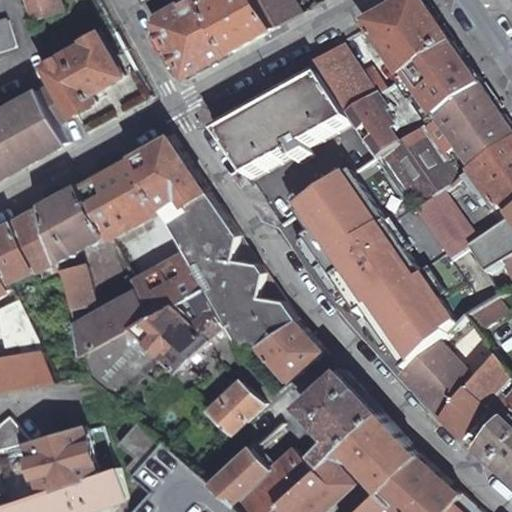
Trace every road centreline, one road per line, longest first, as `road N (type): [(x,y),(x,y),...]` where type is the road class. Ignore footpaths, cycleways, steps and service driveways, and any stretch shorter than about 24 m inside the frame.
road 1 (residential): [(511,510),(436,442),(326,317),(181,108)]
road 2 (residential): [(181,108),(372,0)]
road 3 (residential): [(0,209),(181,108)]
road 4 (residential): [(181,108),(123,0)]
